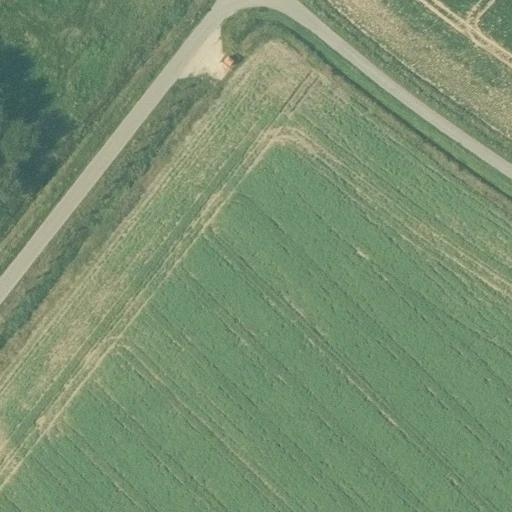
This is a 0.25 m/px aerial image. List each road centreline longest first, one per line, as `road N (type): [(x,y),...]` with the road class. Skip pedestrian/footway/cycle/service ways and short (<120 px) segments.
road 1 (unclassified): [(229,0),(0,291)]
road 2 (unclassified): [(511,176),(430,120),(286,0)]
